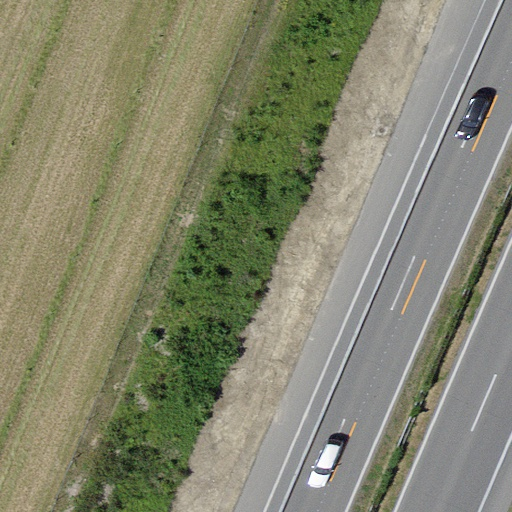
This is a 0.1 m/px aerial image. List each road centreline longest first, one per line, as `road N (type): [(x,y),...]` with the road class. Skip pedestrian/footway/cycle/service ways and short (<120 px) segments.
road 1 (motorway): [(511,35),(306,511)]
road 2 (motorway): [(438,511),(511,340)]
